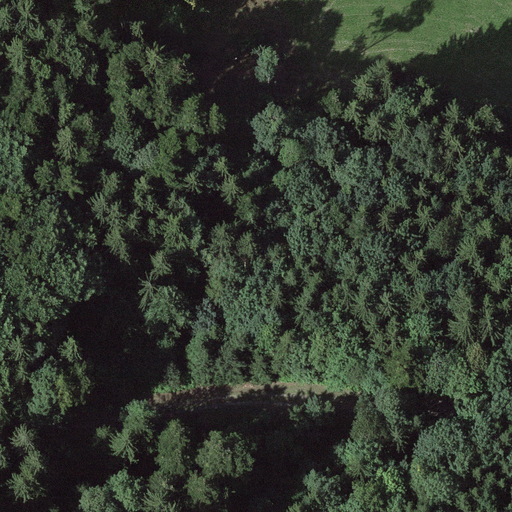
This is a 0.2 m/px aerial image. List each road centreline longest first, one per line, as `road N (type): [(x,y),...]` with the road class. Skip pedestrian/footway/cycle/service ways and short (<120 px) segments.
road 1 (track): [(0,449),(238,395),(471,410)]
road 2 (track): [(511,393),(471,410),(343,511)]
